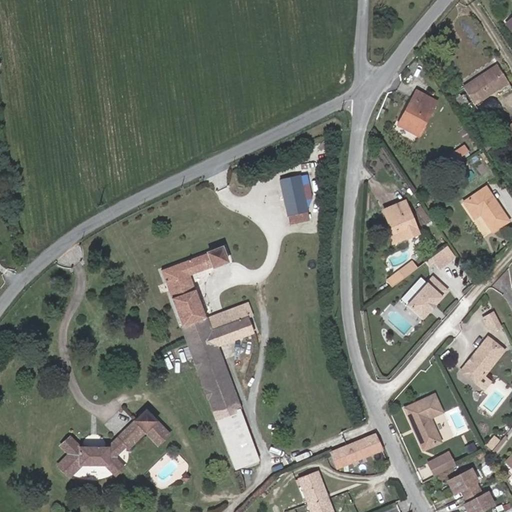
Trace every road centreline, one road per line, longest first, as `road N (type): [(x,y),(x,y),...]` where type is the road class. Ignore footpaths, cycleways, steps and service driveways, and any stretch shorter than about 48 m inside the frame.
road 1 (unclassified): [(0,319),(47,262),(180,183),(370,90)]
road 2 (unclassified): [(384,402),(352,298),(370,90)]
road 3 (unclassified): [(384,402),(511,256)]
road 4 (unclassified): [(438,511),(384,402)]
